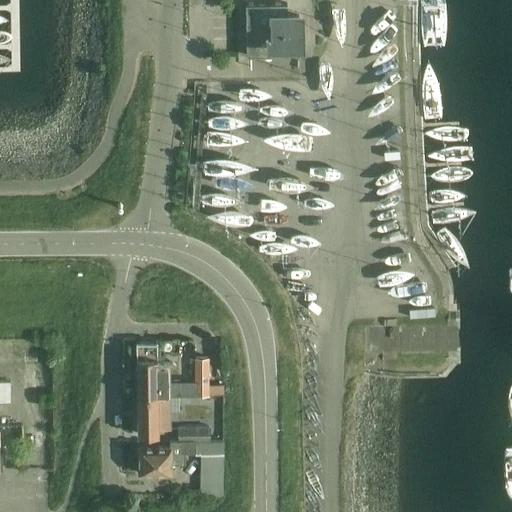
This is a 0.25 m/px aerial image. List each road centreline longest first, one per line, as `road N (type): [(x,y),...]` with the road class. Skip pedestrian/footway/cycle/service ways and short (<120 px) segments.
road 1 (residential): [(265,511),(263,370),(244,301),(212,267),(145,244)]
road 2 (unclassified): [(133,243),(112,331),(112,481)]
road 3 (unclassified): [(145,244),(172,6)]
road 4 (residential): [(0,244),(133,243)]
